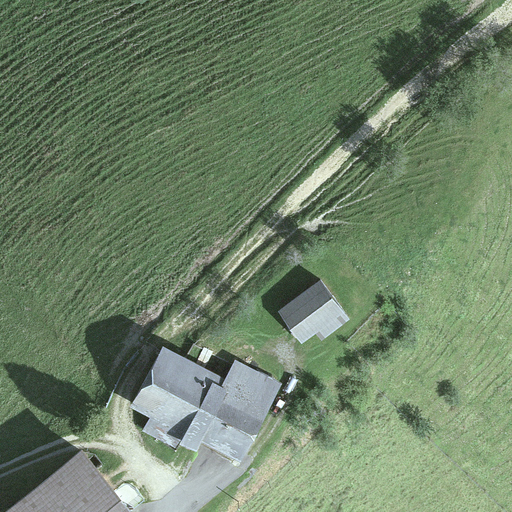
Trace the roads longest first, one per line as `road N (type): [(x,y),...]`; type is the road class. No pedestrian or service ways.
road 1 (track): [(128,451),(123,407),(138,361),(511,15)]
road 2 (track): [(185,502),(112,444),(71,444),(0,472)]
